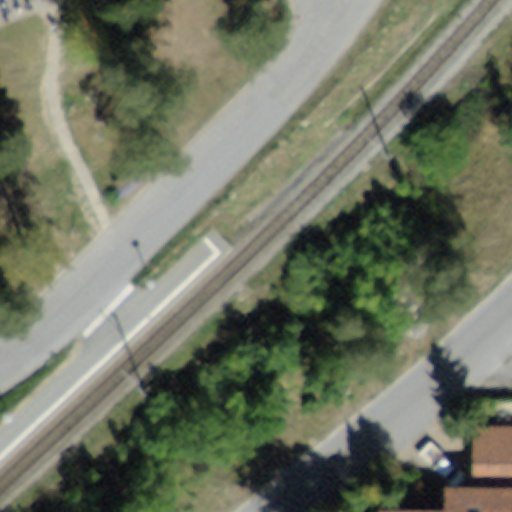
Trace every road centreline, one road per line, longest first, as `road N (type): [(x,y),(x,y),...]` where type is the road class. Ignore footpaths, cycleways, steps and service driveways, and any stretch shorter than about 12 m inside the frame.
road 1 (residential): [(0,361),(120,253),(295,67),(341,0)]
road 2 (residential): [(511,315),(425,397),(271,511)]
